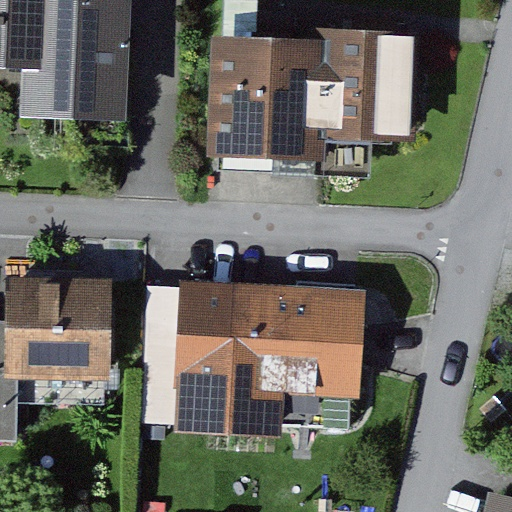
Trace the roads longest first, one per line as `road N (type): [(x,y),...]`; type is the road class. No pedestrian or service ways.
road 1 (residential): [(481,236),(0,215)]
road 2 (residential): [(423,511),(481,236)]
road 3 (residential): [(481,236),(511,109)]
